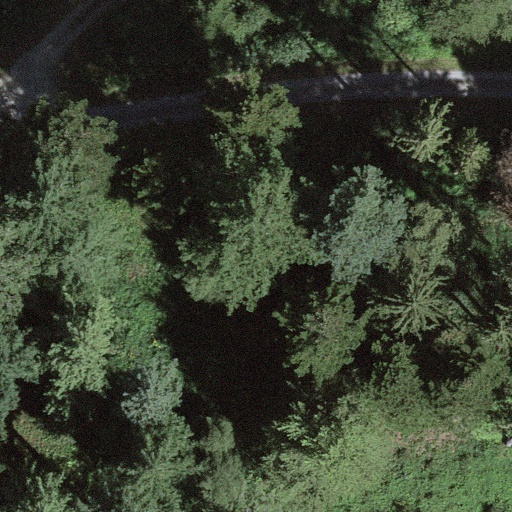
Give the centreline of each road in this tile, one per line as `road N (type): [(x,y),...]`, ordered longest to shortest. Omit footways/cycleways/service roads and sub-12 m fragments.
road 1 (track): [(0,143),(104,114),(301,87),(473,76),(511,81)]
road 2 (track): [(103,0),(0,74)]
